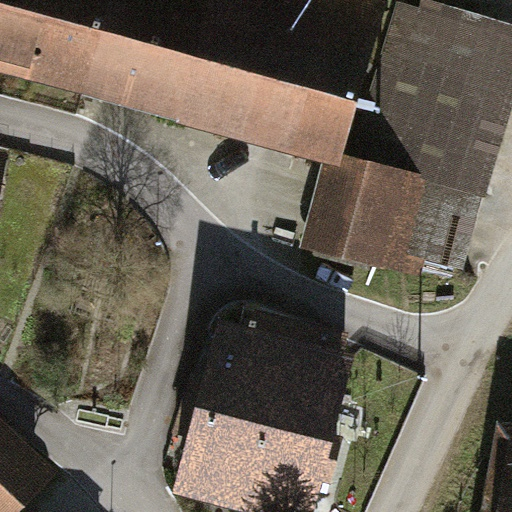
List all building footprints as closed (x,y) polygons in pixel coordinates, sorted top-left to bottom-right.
[(308,252),(426,284),(431,265),(471,276),(511,126),(511,31),(430,9),(427,20),(353,0),(212,0),(212,2),(203,0),(0,0),(0,86),(329,175),(308,252)] [(0,264),(19,171),(0,167),(0,264)] [(258,329),(227,321),(179,499),(225,511),(317,511),(359,356),(328,348),(332,332),(262,313),(258,329)] [(0,413),(0,511),(23,511),(61,476),(0,413)] [(484,511),(511,511),(511,429),(500,427),(484,511)]
